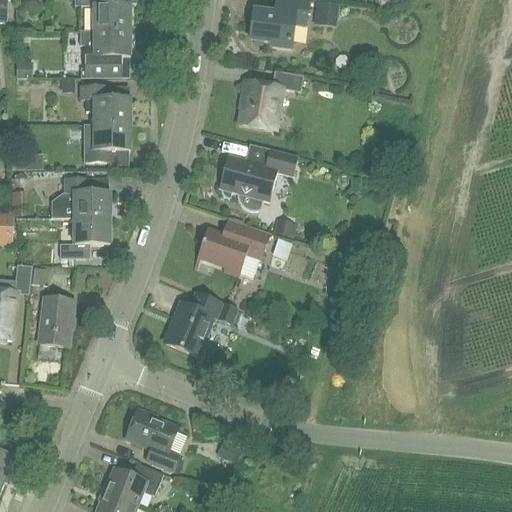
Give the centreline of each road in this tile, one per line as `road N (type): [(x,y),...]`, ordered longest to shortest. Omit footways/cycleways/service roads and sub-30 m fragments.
road 1 (tertiary): [(511,454),(293,430),(103,358)]
road 2 (residential): [(103,358),(176,143),(200,0)]
road 3 (tertiary): [(39,511),(103,358)]
